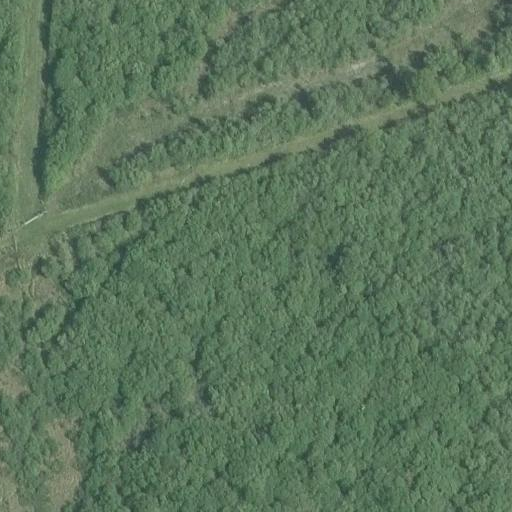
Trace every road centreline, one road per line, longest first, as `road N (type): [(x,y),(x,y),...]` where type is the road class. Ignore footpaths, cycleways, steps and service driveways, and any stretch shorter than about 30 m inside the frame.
road 1 (track): [(511,78),(26,233)]
road 2 (track): [(38,0),(26,233)]
